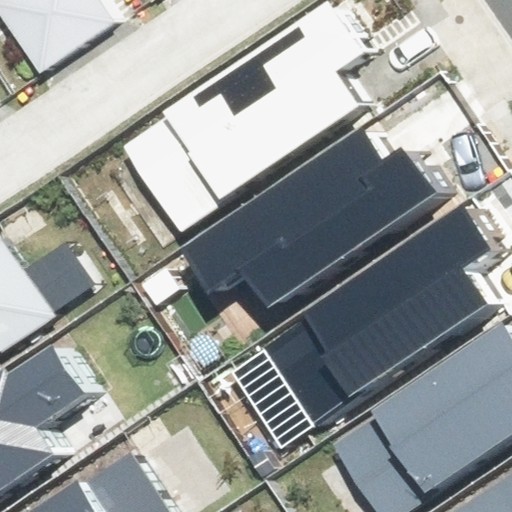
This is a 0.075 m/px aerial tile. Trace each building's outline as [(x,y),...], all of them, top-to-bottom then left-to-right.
[(13,0),(52,59),(90,34),(67,0),(13,0)] [(67,0),(90,34),(127,9),(121,0),(67,0)] [(340,8),(118,154),(175,241),(398,95),(340,8)] [(419,96),(196,241),(254,328),(476,183),(419,96)] [(511,222),(493,193),(270,339),(327,426),(511,305),(511,222)] [(11,239),(0,246),(0,348),(58,312),(11,239)] [(511,321),(330,440),(378,511),(410,511),(511,445),(511,321)] [(80,331),(0,382),(0,500),(87,444),(66,412),(113,381),(80,331)] [(199,511),(148,436),(33,511),(199,511)] [(511,511),(511,479),(463,511),(511,511)]
